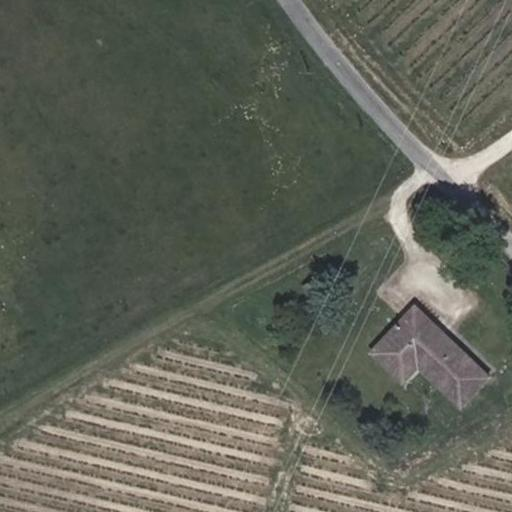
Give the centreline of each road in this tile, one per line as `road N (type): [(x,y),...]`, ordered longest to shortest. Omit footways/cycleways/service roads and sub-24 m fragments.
road 1 (track): [(441,172),(0,427)]
road 2 (residential): [(298,0),(441,172),(511,234)]
